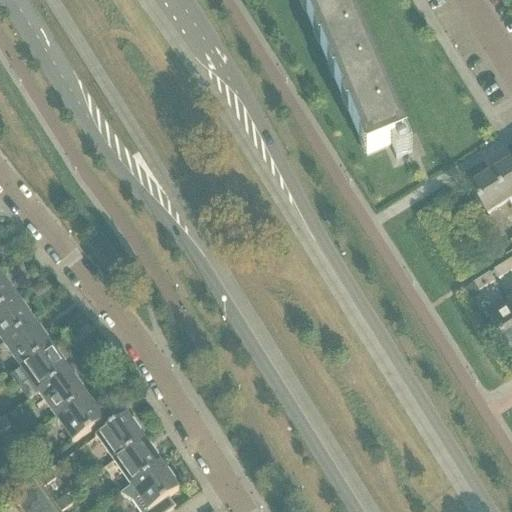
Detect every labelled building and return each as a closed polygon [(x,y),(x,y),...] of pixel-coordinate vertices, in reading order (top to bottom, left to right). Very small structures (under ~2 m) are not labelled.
[(342,0),(300,0),(367,157),(396,145),(401,158),(413,153),(406,139),(402,141),(342,0)] [(491,175),(491,176),(507,202),(511,209),(511,163),(511,164),(492,176),(491,175)] [(507,202),(491,176),(490,176),(491,177),(471,190),(470,188),(469,189),(487,217),(488,216),(487,215),(507,202)] [(511,272),(511,263),(510,261),(494,271),(499,280),(511,272)] [(489,275),(473,284),(479,293),(494,283),(489,275)] [(0,311),(16,301),(0,278),(0,311)] [(0,311),(0,340),(4,346),(33,325),(16,301),(0,311)] [(511,309),(490,322),(509,352),(511,350),(511,309)] [(4,346),(21,371),(50,350),(33,325),(4,346)] [(21,371),(39,395),(68,375),(50,350),(21,371)] [(39,395),(56,420),(85,399),(68,375),(39,395)] [(85,399),(56,420),(73,445),(105,423),(104,422),(102,423),(85,399)] [(96,439),(114,464),(142,443),(125,420),(128,418),(127,416),(96,439)] [(4,419),(0,421),(0,434),(10,428),(4,419)] [(114,464),(131,488),(160,468),(142,443),(114,464)] [(21,444),(10,452),(16,460),(27,452),(21,444)] [(5,455),(0,458),(0,471),(11,464),(5,455)] [(131,488),(120,497),(134,504),(139,511),(171,511),(176,509),(169,499),(180,491),(179,491),(178,492),(160,468),(131,488)] [(49,472),(37,481),(44,490),(55,482),(49,472)] [(11,499),(19,509),(40,494),(32,484),(11,499)] [(19,509),(20,511),(36,511),(47,505),(40,494),(19,509)] [(66,497),(54,505),(58,511),(64,511),(73,506),(66,497)]
